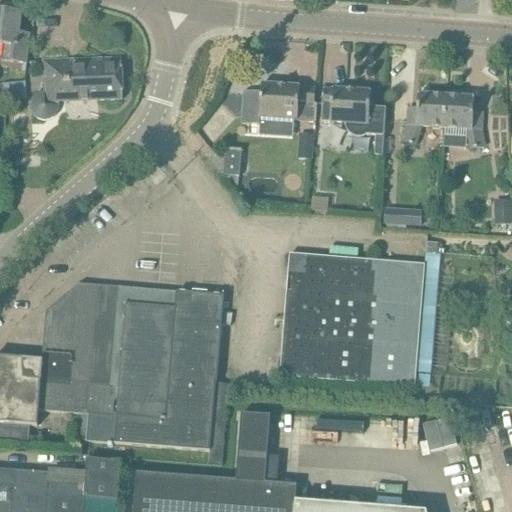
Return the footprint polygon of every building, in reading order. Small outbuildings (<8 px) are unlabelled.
[(28,64),(28,57),(31,37),(18,36),(20,16),(0,14),(0,46),(3,47),(2,62),(28,64)] [(60,109),(60,103),(123,101),(122,60),(44,62),(45,93),(37,97),(34,99),(32,102),(31,107),(31,112),(33,115),(37,119),(39,121),(45,122),(48,122),(51,121),(55,119),(59,113),(60,109)] [(4,101),(28,98),(26,83),(0,85),(0,98),(4,98),(4,101)] [(244,93),(242,126),(260,127),(260,121),(295,123),(317,124),(318,107),(314,107),(315,90),(262,87),(261,94),(244,93)] [(371,94),(323,91),(321,124),(347,125),(347,130),(349,134),(353,137),(356,139),(360,139),(367,138),(376,138),(375,157),(383,158),(386,110),(370,109),(371,94)] [(445,130),(447,98),(419,97),(418,110),(409,110),(408,128),(402,143),(416,148),(423,129),(445,130)] [(485,149),(482,132),(483,114),(474,114),(475,100),(447,98),(445,130),(468,132),(472,152),(485,149)] [(312,134),(298,133),(297,159),(311,159),(312,134)] [(224,178),(240,179),(242,153),(226,151),(224,178)] [(511,237),(511,201),(496,202),(498,239),(511,237)] [(399,228),(400,212),(385,211),(384,227),(399,228)] [(425,267),(310,258),(290,256),(280,379),(415,390),(425,267)] [(218,387),(224,298),(96,288),(95,297),(75,295),(51,316),(47,364),(43,414),(79,417),(78,443),(211,453),(210,464),(224,465),(230,388),(218,387)] [(43,414),(47,364),(0,359),(0,444),(29,446),(30,428),(40,429),(41,414),(43,414)] [(137,474),(134,511),(378,511),(297,505),(299,487),(266,485),(272,418),(242,415),(237,482),(137,474)] [(449,447),(444,421),(423,426),(429,451),(449,447)] [(49,476),(0,471),(0,511),(117,511),(121,464),(88,461),(87,474),(49,470),(49,476)]
